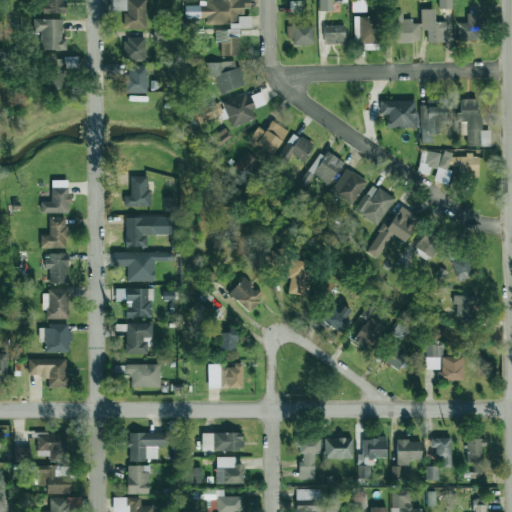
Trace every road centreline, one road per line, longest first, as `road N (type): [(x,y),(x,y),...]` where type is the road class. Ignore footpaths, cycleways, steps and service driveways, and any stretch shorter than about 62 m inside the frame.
road 1 (residential): [(511,409),(0,411)]
road 2 (residential): [(511,225),(466,220),(266,76),(265,0)]
road 3 (residential): [(96,511),(94,145)]
road 4 (residential): [(269,511),(268,350),(276,336),(294,337),(373,392),(383,410)]
road 5 (residential): [(511,68),(266,76)]
road 6 (residential): [(511,225),(509,0)]
